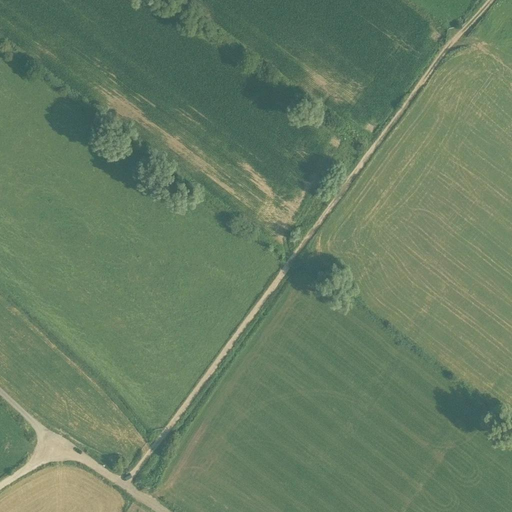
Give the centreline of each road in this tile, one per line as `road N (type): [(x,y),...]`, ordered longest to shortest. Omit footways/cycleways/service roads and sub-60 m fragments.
road 1 (track): [(490,0),(125,484)]
road 2 (unclassified): [(166,511),(57,442)]
